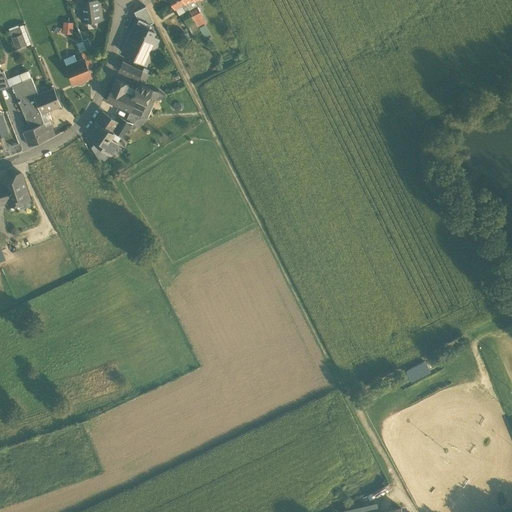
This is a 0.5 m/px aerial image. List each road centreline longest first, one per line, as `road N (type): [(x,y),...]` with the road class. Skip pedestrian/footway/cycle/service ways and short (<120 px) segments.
road 1 (track): [(145,0),(345,391)]
road 2 (residential): [(0,165),(77,132),(97,100),(131,0)]
